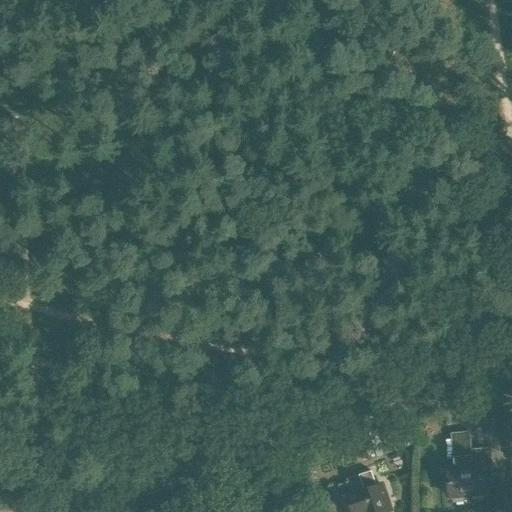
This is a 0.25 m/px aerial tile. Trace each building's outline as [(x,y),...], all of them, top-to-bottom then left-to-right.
[(511,391),(484,394),(486,416),(511,413),(511,391)] [(384,428),(369,433),(377,456),(405,447),(401,434),(387,439),(384,428)] [(472,451),(470,432),(451,434),(455,468),(448,468),(450,496),(453,496),(456,502),(463,502),(465,494),(486,492),(486,490),(491,487),(490,480),(485,478),(484,468),(492,467),(491,449),(472,451)] [(145,495),(227,468),(217,439),(136,466),(145,495)] [(347,482),(338,485),(342,497),(347,496),(352,511),(389,511),(390,511),(381,485),(377,486),(371,470),(359,474),(346,478),(347,482)] [(266,508),(278,505),(275,492),(263,495),(266,508)]
